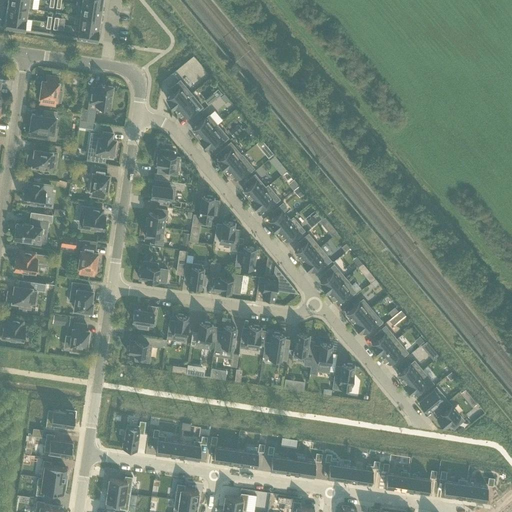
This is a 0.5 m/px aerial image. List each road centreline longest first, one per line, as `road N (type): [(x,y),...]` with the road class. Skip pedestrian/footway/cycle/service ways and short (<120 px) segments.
road 1 (residential): [(317,300),(176,132),(136,116)]
road 2 (residential): [(110,290),(282,313),(317,300)]
road 3 (residential): [(0,235),(27,54)]
road 4 (tertiary): [(136,116),(110,290)]
road 5 (tertiary): [(110,290),(85,455)]
road 6 (residential): [(421,425),(317,300)]
road 7 (residential): [(331,487),(467,511)]
road 8 (residential): [(85,455),(212,472)]
